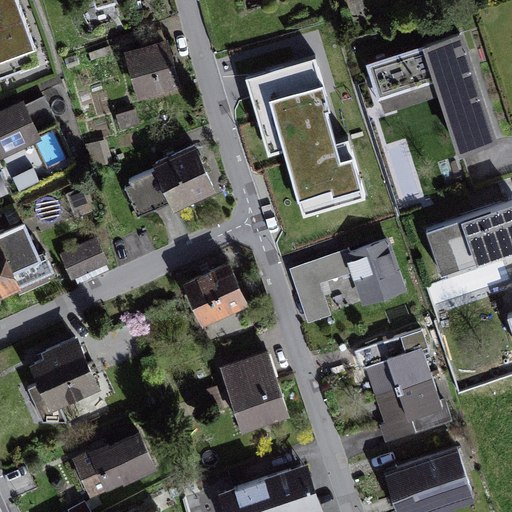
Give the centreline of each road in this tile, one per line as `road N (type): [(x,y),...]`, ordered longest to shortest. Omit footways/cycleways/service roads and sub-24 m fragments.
road 1 (residential): [(353,511),(254,218)]
road 2 (residential): [(0,335),(254,218)]
road 3 (residential): [(254,218),(187,0)]
